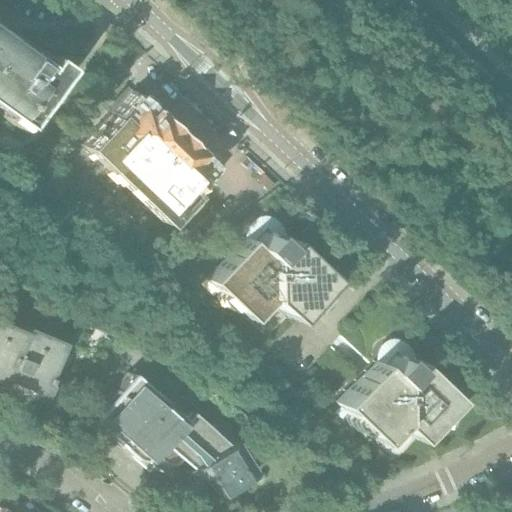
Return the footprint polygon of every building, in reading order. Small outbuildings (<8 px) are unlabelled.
[(60,71),(19,41),(0,27),(0,117),(13,127),(16,123),(20,125),(60,71)] [(271,82),(259,70),(251,79),(263,90),(271,82)] [(206,163),(192,150),(181,139),(181,135),(174,129),(170,129),(166,125),(166,121),(159,114),(155,115),(130,91),(79,145),(158,222),(186,192),(181,188),(206,163)] [(318,275),(280,238),(276,242),(265,231),(264,231),(262,229),(260,231),(259,231),(248,243),(244,239),(208,277),(232,300),(229,304),(244,318),(264,297),(284,317),(299,302),(295,299),(318,275)] [(0,371),(6,357),(17,330),(16,329),(0,322),(0,371)] [(6,357),(0,371),(0,376),(7,380),(7,381),(8,381),(33,392),(38,381),(39,381),(54,345),(54,344),(40,339),(41,335),(18,325),(16,329),(17,330),(6,357)] [(448,398),(409,361),(406,365),(394,354),(391,352),(389,354),(388,354),(377,366),(373,362),(337,400),(361,423),(358,427),(373,441),(393,420),(414,440),(428,425),(424,422),(448,398)] [(186,466),(215,449),(127,372),(86,418),(128,456),(132,458),(136,459),(141,458),(145,457),(148,455),(152,458),(159,450),(157,448),(161,444),(186,466)] [(215,449),(186,466),(180,469),(182,472),(184,474),(185,475),(187,476),(189,476),(190,477),(192,477),(194,476),(195,475),(200,473),(208,487),(222,478),(228,489),(252,474),(231,439),(215,449)]
